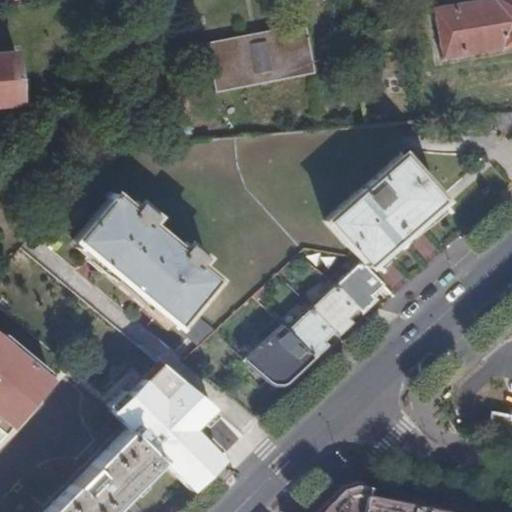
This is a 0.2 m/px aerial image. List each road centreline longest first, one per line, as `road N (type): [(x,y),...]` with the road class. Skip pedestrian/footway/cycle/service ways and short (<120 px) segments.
road 1 (residential): [(277,461),(36,248)]
road 2 (primary): [(349,394),(511,249)]
road 3 (residential): [(511,479),(425,462),(349,394)]
